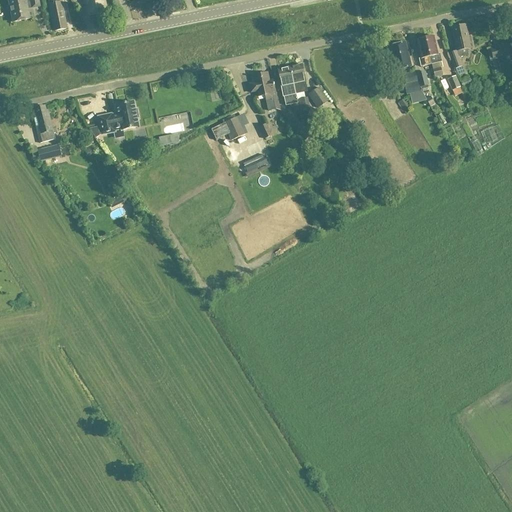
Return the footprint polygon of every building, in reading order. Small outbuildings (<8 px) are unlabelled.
[(37,0),(7,0),(12,23),(29,19),(27,9),(39,7),(37,0)] [(45,0),(46,1),(47,1),(48,5),(54,32),(66,29),(60,2),(59,3),(58,0),(45,0)] [(83,0),(87,15),(105,11),(102,0),(83,0)] [(456,52),(448,55),(454,70),(462,67),(458,58),(467,56),(466,50),(473,48),(471,36),(467,37),(465,26),(451,29),(456,52)] [(433,37),(425,39),(430,65),(441,63),(439,54),(438,55),(433,37)] [(430,65),(425,39),(417,41),(421,59),(418,60),(420,68),(430,65)] [(394,71),(410,67),(404,43),(388,48),(394,71)] [(492,60),(499,58),(508,56),(505,46),(490,50),(492,60)] [(289,68),(295,94),(306,92),(304,82),(305,82),(301,65),(289,68)] [(295,94),(289,68),(277,71),(283,97),(295,94)] [(422,72),(415,74),(417,82),(419,88),(425,87),(422,72)] [(433,81),(441,79),(439,72),(431,74),(433,81)] [(252,76),(254,84),(248,85),(250,93),(256,92),(257,98),(264,96),(265,101),(273,100),(271,90),(274,90),(272,81),(269,81),(267,73),(252,76)] [(417,82),(415,74),(414,73),(403,76),(405,85),(417,82)] [(459,89),(455,78),(447,81),(452,92),(459,89)] [(420,92),(419,88),(417,82),(405,85),(408,95),(420,92)] [(327,102),(318,88),(308,95),(317,108),(327,102)] [(455,93),(458,100),(464,97),(462,91),(455,93)] [(300,115),(306,114),(303,100),(297,101),(300,115)] [(407,107),(402,100),(397,104),(401,111),(407,107)] [(121,132),(138,128),(136,119),(138,119),(136,110),(134,111),(132,103),(116,106),(118,116),(111,117),(111,116),(97,118),(101,136),(114,133),(113,129),(120,128),(121,132)] [(44,107),(34,109),(36,118),(33,119),(40,144),(55,141),(47,111),(45,112),(44,107)] [(190,114),(161,120),(164,135),(186,131),(185,124),(191,123),(190,114)] [(230,141),(242,136),(234,119),(223,124),(230,141)] [(469,119),(462,123),(464,127),(456,130),(458,134),(465,130),(468,137),(475,134),(469,119)] [(314,133),(303,121),(294,129),(305,141),(314,133)] [(259,128),(264,140),(271,137),(265,125),(259,128)] [(141,127),(134,132),(140,140),(146,135),(141,127)] [(169,137),(171,145),(178,143),(176,135),(169,137)] [(58,146),(36,151),(39,162),(60,157),(58,146)] [(248,173),(268,163),(264,156),(245,165),(248,173)] [(275,246),(280,243),(276,236),(271,239),(275,246)]
